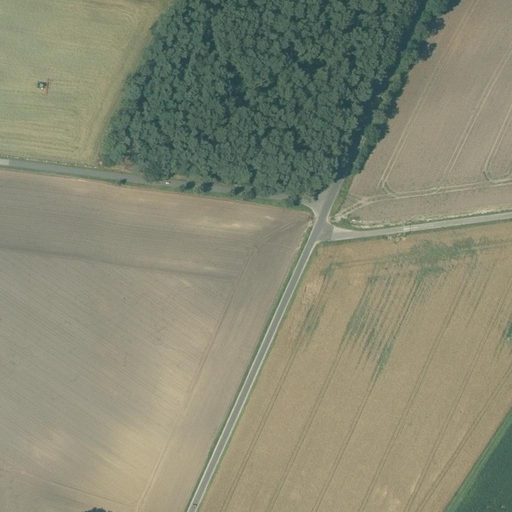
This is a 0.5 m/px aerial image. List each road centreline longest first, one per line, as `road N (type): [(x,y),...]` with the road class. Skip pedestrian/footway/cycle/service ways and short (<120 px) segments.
road 1 (unclassified): [(0,161),(326,204)]
road 2 (unclassified): [(316,229),(190,511)]
road 3 (unclassified): [(416,0),(326,204)]
road 4 (unclassified): [(316,229),(349,234),(511,215)]
